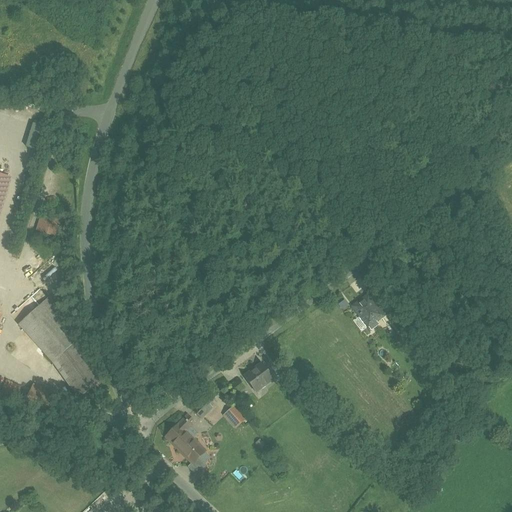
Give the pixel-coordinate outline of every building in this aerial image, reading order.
[(30,124),(22,144),(33,148),(41,128),(30,124)] [(0,203),(8,178),(0,175),(0,203)] [(63,222),(52,219),(48,235),(58,238),(63,222)] [(40,268),(41,278),(51,277),(49,267),(40,268)] [(368,297),(354,308),(361,317),(360,318),(368,328),(368,327),(369,328),(369,327),(372,331),(379,326),(376,322),(383,317),(368,297)] [(76,329),(49,299),(19,325),(46,355),(53,363),(79,399),(103,381),(76,343),(69,336),(76,329)] [(262,365),(245,378),(255,392),(273,379),(262,365)] [(22,389),(7,381),(0,395),(0,396),(14,403),(22,389)] [(56,396),(34,385),(31,392),(23,408),(45,419),(53,403),(56,396)] [(217,404),(209,395),(205,399),(213,408),(217,404)] [(205,399),(193,411),(201,420),(213,408),(205,399)] [(53,403),(45,419),(52,422),(60,407),(53,403)] [(235,408),(225,416),(233,425),(242,417),(235,408)] [(319,421),(311,410),(305,414),(313,425),(319,421)] [(179,425),(167,437),(181,452),(194,440),(186,432),(195,422),(189,415),(179,425)] [(242,417),(233,425),(236,428),(245,420),(242,417)] [(222,429),(217,434),(215,431),(210,436),(218,445),(228,435),(222,429)] [(206,452),(194,440),(181,452),(194,464),(199,459),(206,452)] [(199,459),(194,464),(190,468),(199,477),(208,467),(199,459)]
